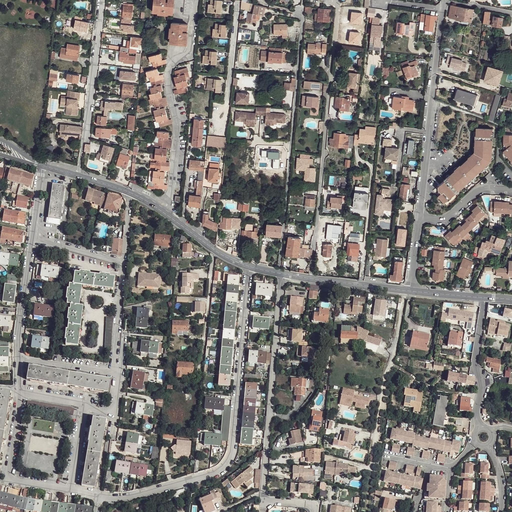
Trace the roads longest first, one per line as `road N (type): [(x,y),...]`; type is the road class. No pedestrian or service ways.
road 1 (residential): [(248,266),(230,458),(212,473),(136,495),(73,491)]
road 2 (residential): [(340,0),(311,277)]
road 3 (residential): [(303,16),(280,273)]
road 4 (residential): [(264,500),(280,273)]
road 5 (unclassified): [(444,0),(419,216)]
road 6 (residential): [(78,175),(102,0)]
road 7 (unknown): [(409,289),(373,448)]
road 8 (residential): [(19,393),(33,237)]
road 9 (residential): [(73,491),(8,476),(19,393)]
road 10 (residential): [(123,263),(116,412)]
road 11 (tertiary): [(128,191),(248,266)]
road 12 (residential): [(484,297),(474,363),(482,388),(478,429)]
